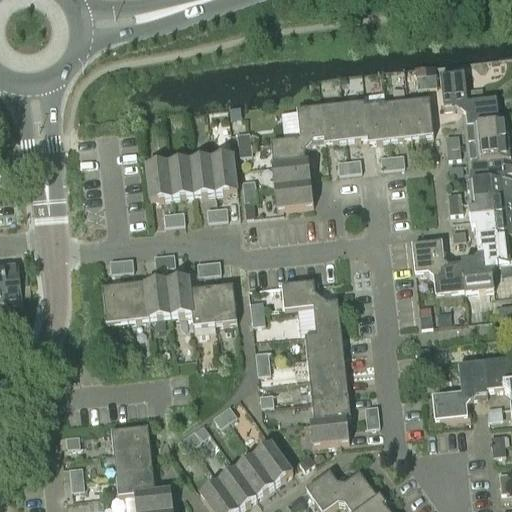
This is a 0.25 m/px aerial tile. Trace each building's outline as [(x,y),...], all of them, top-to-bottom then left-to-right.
[(468,108),(483,106),(482,94),(466,96),(464,79),(439,81),(443,116),(457,115),(460,117),(468,108)] [(436,80),(426,81),(427,94),(437,93),(436,80)] [(417,95),(427,94),(426,81),(416,82),(417,95)] [(497,105),(483,106),(468,108),(460,117),(463,119),(464,133),(499,129),(499,128),(497,105)] [(429,106),(407,108),(411,145),(433,142),(429,106)] [(390,147),(411,145),(407,108),(386,110),(390,147)] [(342,111),(347,148),(367,145),(368,145),(364,113),(365,113),(365,109),(342,111)] [(368,149),(390,147),(386,110),(365,113),(364,113),(368,145),(367,145),(368,149)] [(324,150),(347,148),(342,111),(321,113),(325,148),(324,148),(324,150)] [(300,145),(309,152),(312,150),(324,148),(325,148),(321,113),(297,116),(300,145)] [(509,127),(499,128),(499,129),(464,133),(466,151),(511,147),(509,127)] [(238,151),(251,150),(250,139),(237,140),(238,151)] [(446,142),(447,153),(460,152),(458,141),(446,142)] [(307,155),(309,152),(300,145),(271,148),(273,172),(309,168),(307,155)] [(511,165),(511,154),(511,147),(466,151),(468,170),(511,165)] [(252,161),(251,150),(238,151),(239,163),(252,161)] [(461,163),(460,152),(447,153),(448,165),(461,163)] [(403,161),(392,162),(393,175),(404,174),(403,161)] [(211,164),(215,201),(237,199),(233,162),(211,164)] [(382,176),(393,175),(392,162),(380,163),(382,176)] [(194,204),(215,201),(211,164),(189,167),(194,204)] [(360,165),(349,167),(350,179),(362,178),(360,165)] [(511,184),(511,165),(468,170),(470,188),(466,189),(511,184)] [(168,169),(172,206),(194,204),(189,167),(168,169)] [(339,181),(350,179),(349,167),(338,168),(339,181)] [(311,190),(310,184),(309,168),(273,172),(272,172),(274,194),(311,190)] [(150,208),(172,206),(168,169),(146,171),(150,208)] [(449,172),(450,182),(463,181),(461,171),(449,172)] [(243,196),(256,195),(255,184),(242,185),(243,196)] [(511,184),(466,189),(468,208),(511,203),(511,191),(511,185),(511,184)] [(313,212),(311,190),(274,194),(277,216),(313,212)] [(257,206),(256,195),(243,196),(244,208),(257,206)] [(448,200),(449,210),(462,209),(460,199),(448,200)] [(511,203),(468,208),(470,227),(511,222),(511,203)] [(463,218),(462,209),(449,210),(450,220),(463,218)] [(227,213),(217,214),(218,227),(228,226),(227,213)] [(218,227),(217,214),(207,215),(208,228),(218,227)] [(184,218),(174,219),(175,232),(185,231),(184,218)] [(175,232),(174,219),(164,220),(165,233),(175,232)] [(511,222),(470,227),(472,246),(476,245),(506,242),(511,241),(511,222)] [(453,248),(466,247),(465,236),(452,238),(453,248)] [(511,270),(511,241),(506,242),(476,245),(478,263),(484,262),(486,279),(492,278),(496,272),(511,270)] [(433,284),(434,284),(439,284),(438,267),(444,266),(442,248),(412,251),(415,281),(428,280),(433,284)] [(164,261),(165,274),(175,273),(174,260),(164,261)] [(155,275),(165,274),(164,261),(154,262),(155,275)] [(494,296),(492,278),(486,279),(484,262),(478,263),(474,268),(461,270),(465,299),(494,296)] [(121,266),(122,278),(134,277),(132,264),(121,266)] [(111,280),(122,278),(121,266),(110,267),(111,280)] [(438,267),(439,284),(434,284),(435,303),(465,299),(461,270),(449,271),(444,267),(444,266),(438,267)] [(208,268),(210,281),(221,280),(220,267),(208,268)] [(198,282),(210,281),(208,268),(197,270),(198,282)] [(0,307),(6,306),(6,310),(22,308),(19,282),(6,284),(5,274),(0,274),(0,307)] [(189,285),(167,287),(171,324),(192,321),(189,297),(190,296),(189,285)] [(167,287),(145,289),(149,326),(171,324),(167,287)] [(29,288),(22,289),(23,300),(30,299),(29,288)] [(284,317),(313,314),(321,304),(318,302),(317,288),(282,292),(284,317)] [(145,289),(124,292),(128,328),(149,326),(145,289)] [(106,331),(128,328),(124,292),(102,294),(106,331)] [(211,294),(215,331),(237,329),(233,292),(211,294)] [(211,294),(190,296),(189,297),(192,321),(193,333),(215,331),(211,294)] [(313,314),(316,342),(342,339),(338,305),(324,307),(321,304),(313,314)] [(250,309),(251,321),(264,319),(262,308),(250,309)] [(511,311),(499,313),(500,326),(511,324),(511,311)] [(264,319),(251,321),(252,332),(265,330),(264,319)] [(445,319),(438,320),(439,331),(451,330),(450,322),(445,319)] [(420,321),(421,334),(432,333),(431,320),(420,321)] [(305,343),(307,365),(344,361),(342,339),(316,342),(305,343)] [(86,354),(87,364),(91,364),(95,363),(99,363),(98,352),(86,354)] [(417,353),(418,365),(431,363),(430,352),(417,353)] [(255,359),(256,370),(269,369),(268,358),(255,359)] [(307,365),(309,386),(346,382),(344,361),(307,365)] [(432,374),(431,363),(418,365),(419,376),(432,374)] [(486,398),(487,398),(504,396),(503,390),(511,388),(511,367),(511,365),(483,368),(486,398)] [(461,400),(471,407),(473,404),(487,403),(487,398),(486,398),(483,368),(458,371),(461,400)] [(269,369),(256,370),(258,382),(270,380),(269,369)] [(432,378),(420,379),(421,391),(434,390),(432,378)] [(309,386),(312,408),(348,404),(346,382),(309,386)] [(511,412),(511,388),(503,390),(504,396),(509,400),(511,413),(511,412)] [(471,407),(461,400),(432,403),(435,428),(470,424),(468,410),(471,407)] [(260,402),(261,414),(274,412),(272,401),(260,402)] [(312,408),(314,429),(347,426),(347,427),(351,426),(348,404),(312,408)] [(230,412),(221,418),(229,428),(237,423),(230,412)] [(365,413),(366,424),(378,423),(377,412),(365,413)] [(502,424),(501,414),(488,415),(489,425),(502,424)] [(221,434),(229,428),(221,418),(213,424),(221,434)] [(380,433),(378,423),(366,424),(367,435),(380,433)] [(349,448),(347,427),(347,426),(314,429),(310,429),(312,452),(349,448)] [(114,460),(151,456),(148,434),(111,438),(114,460)] [(194,437),(186,443),(193,453),(202,448),(194,437)] [(80,454),(79,441),(66,443),(67,455),(80,454)] [(491,443),(492,452),(505,451),(503,441),(491,443)] [(185,459),(193,453),(186,443),(178,449),(185,459)] [(271,450),(253,462),(275,493),(293,480),(271,450)] [(506,461),(505,451),(492,452),(493,462),(506,461)] [(153,477),(151,456),(114,460),(116,481),(153,477)] [(31,460),(19,461),(22,482),(34,481),(31,460)] [(315,469),(309,460),(298,467),(305,476),(315,469)] [(275,493),(253,462),(235,475),(257,505),(275,493)] [(71,486),(83,485),(82,474),(69,475),(71,486)] [(235,475),(218,488),(235,511),(247,511),(257,505),(235,475)] [(119,503),(135,502),(135,501),(155,499),(155,498),(153,477),(116,481),(119,503)] [(317,511),(334,511),(338,509),(335,504),(348,495),(344,490),(338,489),(330,478),(306,496),(317,511)] [(499,479),(500,489),(511,487),(511,484),(511,478),(499,479)] [(359,480),(344,490),(348,495),(335,504),(338,509),(345,510),(345,511),(364,511),(377,503),(376,503),(359,480)] [(83,485),(71,486),(72,497),(85,496),(83,485)] [(511,498),(511,487),(500,489),(501,499),(511,498)] [(235,511),(218,488),(200,501),(208,511),(235,511)] [(172,511),(171,496),(155,498),(155,499),(135,501),(135,502),(135,511),(172,511)] [(388,511),(380,500),(376,503),(377,503),(364,511),(388,511)]
